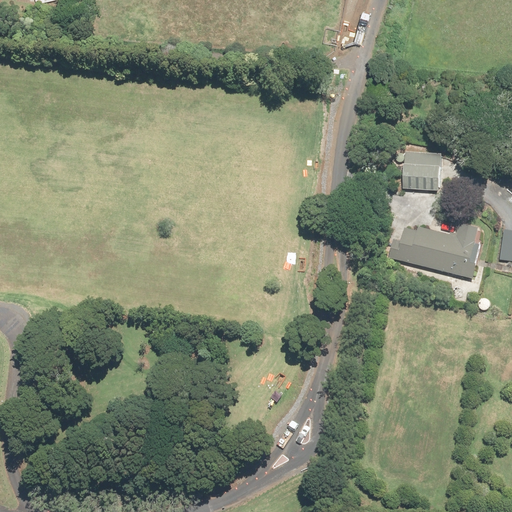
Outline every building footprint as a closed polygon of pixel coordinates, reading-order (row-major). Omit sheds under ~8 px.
[(440,175),(441,158),(441,153),(406,151),(403,187),(430,189),(439,189),(440,175)] [(504,222),(491,211),(484,220),(497,231),(504,222)] [(433,229),(426,227),(418,225),(418,229),(405,226),(401,240),(394,239),(389,256),(473,277),(477,262),(471,260),(475,242),(476,239),(458,235),(433,229)] [(511,233),(507,232),(501,260),(511,262),(511,233)] [(492,301),(481,300),(480,311),(491,311),(492,301)]
